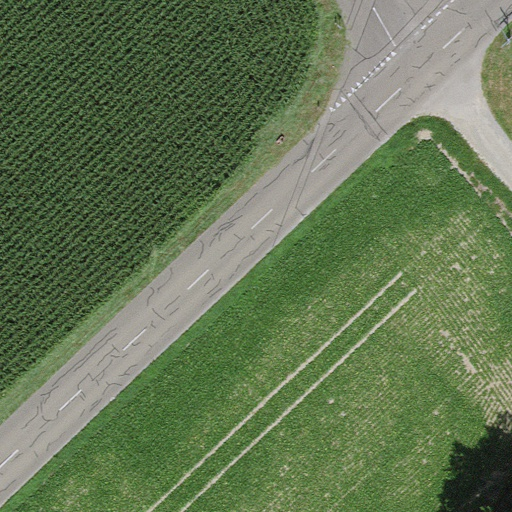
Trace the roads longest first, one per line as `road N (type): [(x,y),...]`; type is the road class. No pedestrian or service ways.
road 1 (tertiary): [(0,472),(418,75)]
road 2 (unclassified): [(511,170),(418,75)]
